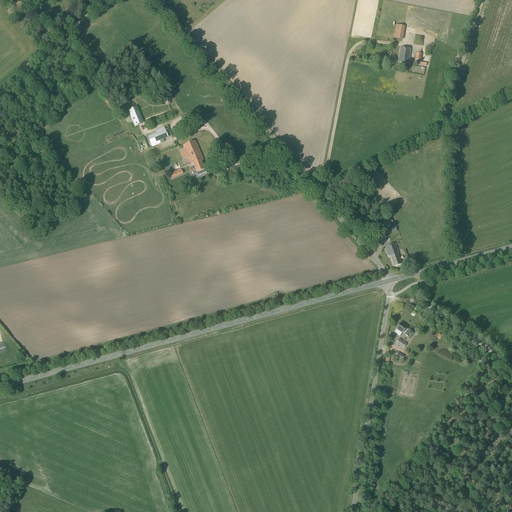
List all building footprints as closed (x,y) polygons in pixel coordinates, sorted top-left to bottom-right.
[(358,24),(357,37),(370,37),(371,25),(374,25),(374,21),(372,21),(373,16),(363,16),(363,19),(360,19),(360,24),(358,24)] [(408,64),(410,49),(401,48),(398,62),(408,64)] [(137,107),(128,110),(129,111),(135,126),(135,127),(144,123),(137,107)] [(199,166),(203,165),(201,161),(203,161),(202,160),(203,159),(195,141),(183,146),(191,166),(193,165),(194,167),(198,165),(199,166)] [(198,165),(194,167),(198,176),(206,172),(203,165),(199,166),(198,165)] [(385,226),(393,222),(391,217),(383,221),(385,226)] [(388,235),(397,232),(395,226),(386,229),(388,235)] [(401,264),(397,254),(398,253),(395,244),(385,247),(389,257),(390,257),(394,267),(401,264)] [(411,337),(414,333),(406,328),(407,328),(400,323),(396,329),(394,332),(399,336),(402,333),(402,334),(403,334),(408,338),(410,336),(411,337)] [(403,349),(407,344),(399,339),(396,344),(403,349)] [(400,362),(404,357),(398,353),(394,358),(400,362)]
